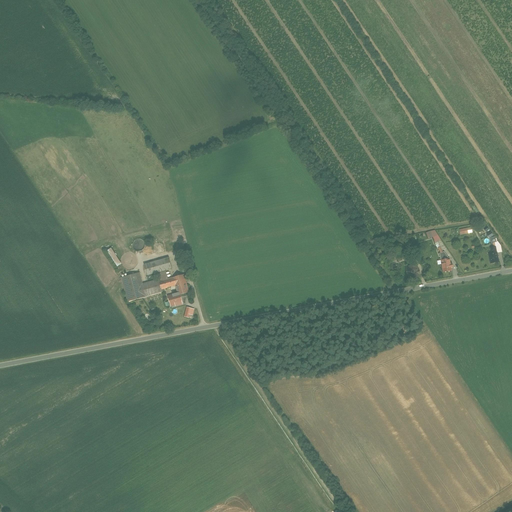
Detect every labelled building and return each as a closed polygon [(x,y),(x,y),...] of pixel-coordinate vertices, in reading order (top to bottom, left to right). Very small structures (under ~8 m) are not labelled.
[(436,230),(427,232),(429,239),(433,237),(436,242),(442,239),(436,230)] [(162,244),(154,245),(155,254),(164,252),(162,244)] [(107,250),(116,267),(120,264),(111,248),(107,250)] [(406,251),(401,254),(406,262),(411,259),(406,251)] [(441,253),(442,260),(450,259),(445,252),(444,252),(441,253)] [(492,254),(490,254),(492,263),(500,262),(498,253),(492,254)] [(169,259),(144,265),(147,277),(157,274),(158,280),(143,284),(140,273),(121,278),(127,303),(162,294),(161,290),(174,287),(176,295),(167,297),(170,309),(182,305),(180,297),(188,295),(183,276),(169,279),(167,272),(172,271),(169,259)] [(450,259),(442,260),(444,272),(453,270),(452,267),(454,267),(453,265),(452,265),(451,259),(450,259)] [(421,278),(418,264),(408,266),(408,268),(406,269),(407,277),(410,277),(410,280),(421,278)] [(190,314),(193,315),(195,309),(186,307),(184,317),(189,318),(190,314)]
